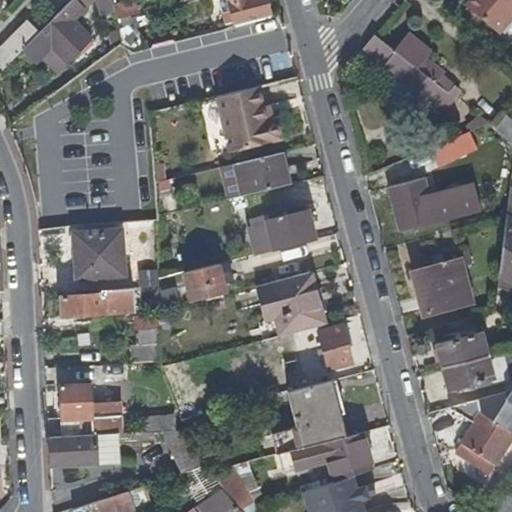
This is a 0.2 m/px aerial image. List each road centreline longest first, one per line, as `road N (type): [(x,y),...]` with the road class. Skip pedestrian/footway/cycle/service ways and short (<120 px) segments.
road 1 (residential): [(431,511),(313,65)]
road 2 (residential): [(0,151),(15,190),(31,491)]
